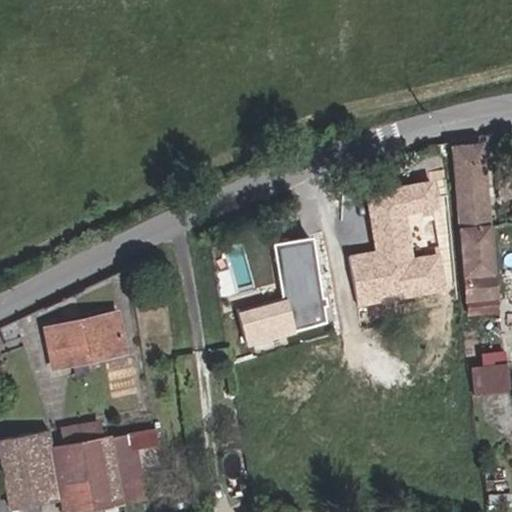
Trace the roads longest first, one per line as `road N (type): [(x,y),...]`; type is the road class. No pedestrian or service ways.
road 1 (tertiary): [(0,309),(102,253),(332,152),(511,106)]
road 2 (unknown): [(211,205),(256,511)]
